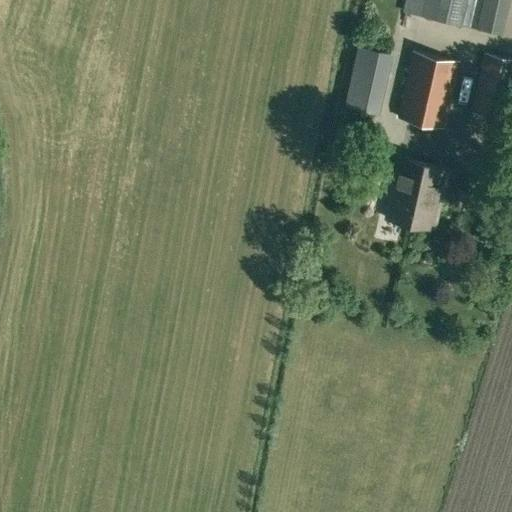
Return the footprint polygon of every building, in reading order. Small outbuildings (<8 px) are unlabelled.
[(0,0),(0,34),(10,37),(16,0),(0,0)] [(406,0),(404,11),(421,15),(469,25),(501,33),(508,0),(406,0)] [(359,45),(345,105),(377,112),(390,52),(359,45)] [(458,60),(413,50),(398,116),(443,126),(458,60)] [(511,56),(486,51),(472,110),(505,118),(511,86),(511,56)] [(37,79),(26,107),(84,129),(99,86),(57,70),(52,84),(37,79)] [(433,227),(447,167),(399,156),(386,217),(433,227)] [(511,205),(496,202),(493,218),(511,222),(511,205)]
